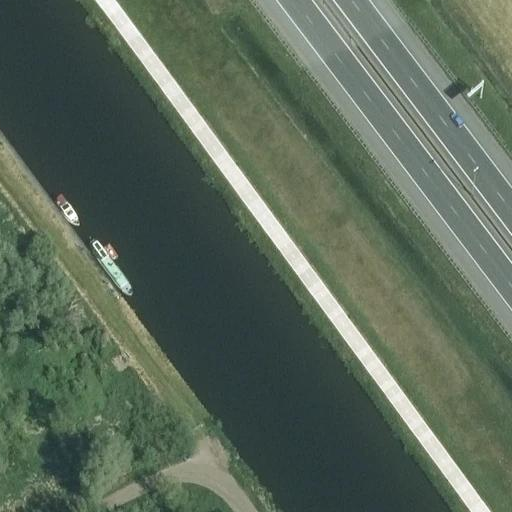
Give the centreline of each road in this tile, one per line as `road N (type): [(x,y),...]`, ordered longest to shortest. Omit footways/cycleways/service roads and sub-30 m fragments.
road 1 (motorway): [(288,0),(511,293)]
road 2 (motorway): [(511,204),(356,0)]
road 3 (track): [(94,511),(205,463),(238,476),(263,511)]
